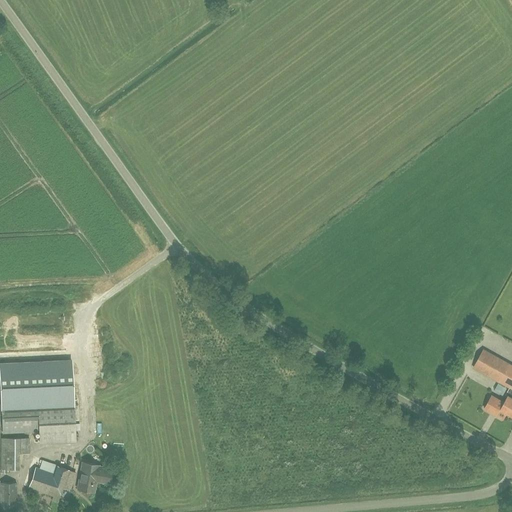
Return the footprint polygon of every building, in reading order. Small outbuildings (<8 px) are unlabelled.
[(40,303),(40,286),(27,286),(27,303),(40,303)] [(108,344),(99,345),(103,382),(112,381),(108,344)] [(511,365),(483,350),(473,367),(509,387),(511,388),(511,365)] [(72,359),(0,362),(0,372),(3,433),(40,431),(40,442),(76,440),(72,359)] [(504,403),(503,404),(508,407),(505,412),(506,413),(511,416),(511,388),(509,387),(505,395),(507,396),(504,403)] [(504,403),(491,396),(484,409),(503,419),(506,413),(505,412),(508,407),(503,404),(504,403)] [(29,453),(30,437),(20,437),(20,452),(29,453)] [(69,470),(58,466),(42,460),(39,468),(36,467),(29,487),(60,498),(69,470)] [(96,482),(110,485),(110,480),(111,480),(113,468),(100,466),(100,465),(83,462),(78,489),(95,492),(96,482)] [(15,511),(16,482),(0,482),(0,511),(15,511)]
